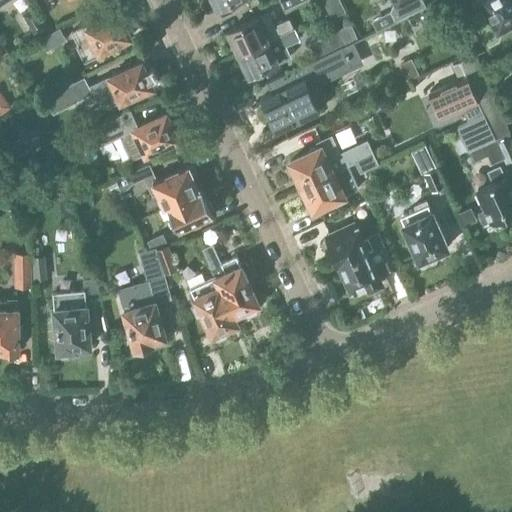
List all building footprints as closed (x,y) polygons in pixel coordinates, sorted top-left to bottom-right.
[(236,0),(209,0),(211,3),(216,4),(218,8),(236,0)] [(389,0),(391,4),(391,12),(395,21),(426,6),(422,0),(389,0)] [(511,0),(480,0),(485,9),(472,16),(489,46),(499,40),(501,33),(511,26),(511,0)] [(47,28),(33,6),(22,13),(35,35),(47,28)] [(130,38),(118,12),(87,27),(85,25),(71,32),(78,45),(76,46),(84,62),(100,54),(99,53),(130,38)] [(239,52),(292,28),(288,18),(273,25),(267,13),(256,17),(255,16),(228,28),(230,33),(228,36),(235,51),(239,52)] [(339,48),(342,46),(358,38),(352,23),(331,32),(339,48)] [(66,39),(60,27),(45,36),(46,37),(41,40),(46,49),(51,47),(52,47),(66,39)] [(292,28),(239,52),(238,56),(245,71),(249,73),(249,74),(277,61),(276,61),(288,55),(283,43),(296,36),(292,28)] [(315,59),(339,48),(331,32),(307,44),(315,59)] [(342,46),(339,48),(315,59),(267,82),(267,83),(271,81),(275,91),(261,98),(271,118),(276,130),(320,110),(318,106),(308,85),(312,83),(351,65),(352,65),(348,58),(350,57),(348,52),(346,53),(343,47),(342,46)] [(467,107),(492,95),(488,85),(474,54),(453,64),(459,77),(429,90),(441,116),(466,105),(467,107)] [(411,57),(399,63),(407,79),(419,74),(411,57)] [(84,76),(55,91),(45,97),(53,113),(104,87),(111,104),(153,85),(142,60),(100,79),(100,80),(89,85),(84,76)] [(0,90),(0,115),(12,107),(0,90)] [(492,95),(467,107),(472,119),(457,127),(468,150),(470,149),(496,137),(509,131),(492,95)] [(166,111),(137,124),(131,109),(90,128),(98,146),(120,135),(131,157),(137,155),(178,136),(166,111)] [(307,149),(289,157),(291,161),(290,164),(292,168),(294,169),(301,183),(331,169),(331,168),(355,158),(371,151),(366,139),(338,152),(330,133),(316,139),(319,143),(316,145),(313,144),(308,146),(307,149)] [(496,137),(470,149),(475,161),(487,155),(491,163),(505,157),(507,162),(511,159),(511,143),(508,135),(497,140),(496,137)] [(24,138),(7,145),(14,159),(43,146),(39,136),(26,142),(24,138)] [(375,161),(371,151),(355,158),(359,168),(375,161)] [(511,209),(511,186),(506,172),(504,173),(499,162),(487,167),(492,179),(477,186),(485,205),(477,209),(482,220),(490,216),(491,219),(511,209)] [(129,172),(133,183),(144,178),(152,195),(159,192),(165,207),(168,205),(202,190),(201,188),(197,190),(192,179),(195,176),(195,175),(195,172),(195,170),(193,168),(191,167),(187,168),(187,166),(157,180),(149,163),(129,172)] [(431,191),(444,186),(437,168),(424,172),(431,191)] [(342,193),(331,169),(301,183),(306,194),(305,197),(307,202),(310,203),(311,207),(329,198),(332,199),(337,197),(338,195),(342,193)] [(113,194),(121,190),(116,181),(109,184),(113,194)] [(168,205),(180,230),(213,215),(202,190),(168,205)] [(412,201),(414,206),(398,213),(417,256),(446,243),(443,234),(445,233),(438,218),(436,219),(425,196),(412,201)] [(366,246),(374,243),(382,239),(378,230),(377,228),(369,232),(370,234),(365,236),(360,224),(357,225),(354,220),(324,233),(336,260),(366,246)] [(147,240),(150,247),(153,245),(167,241),(163,233),(147,240)] [(366,246),(336,260),(351,291),(352,291),(354,295),(371,287),(372,288),(385,282),(380,270),(383,268),(384,270),(394,265),(382,239),(374,243),(366,246)] [(213,243),(203,248),(215,274),(234,314),(246,309),(249,310),(255,307),(256,304),(259,302),(236,253),(220,260),(213,243)] [(165,273),(178,268),(169,244),(156,249),(165,273)] [(30,253),(16,253),(16,285),(30,285),(30,253)] [(164,273),(148,278),(156,302),(172,298),(164,273)] [(215,274),(190,286),(194,296),(196,300),(193,304),(196,311),(201,311),(212,334),(215,333),(219,334),(224,331),(225,328),(238,322),(234,314),(215,274)] [(84,289),(53,292),(54,305),(59,351),(60,351),(64,354),(73,353),(76,350),(79,350),(79,348),(91,347),(86,302),(86,298),(100,297),(95,277),(83,279),(84,289)] [(147,278),(117,288),(135,347),(137,346),(139,351),(151,347),(150,342),(153,342),(152,340),(165,336),(156,302),(148,278),(147,278)] [(0,347),(17,347),(17,296),(0,295),(0,347)]
